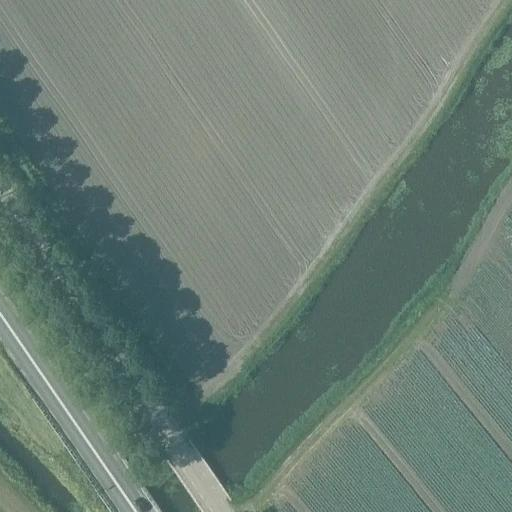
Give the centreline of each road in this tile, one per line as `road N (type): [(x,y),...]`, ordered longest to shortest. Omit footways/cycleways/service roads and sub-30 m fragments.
road 1 (track): [(242,511),(464,272),(511,203)]
road 2 (unclassified): [(221,511),(0,189)]
road 3 (primary): [(137,511),(0,310)]
